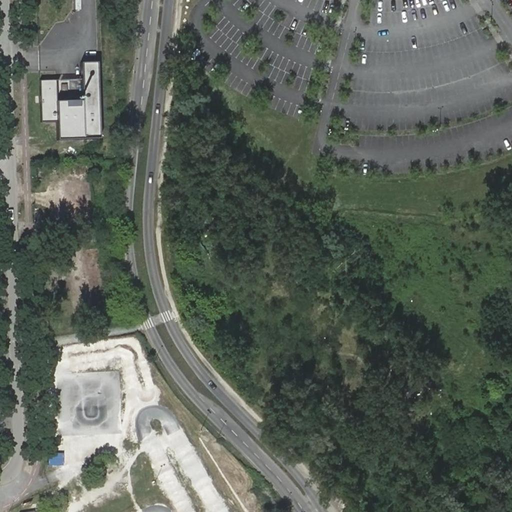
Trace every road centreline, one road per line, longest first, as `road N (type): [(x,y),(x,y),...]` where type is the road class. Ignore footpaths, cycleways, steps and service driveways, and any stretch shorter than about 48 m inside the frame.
road 1 (tertiary): [(151,0),(127,220),(146,324),(191,393),(303,511)]
road 2 (tertiary): [(322,511),(280,454),(206,380),(154,280),(146,219),(169,0)]
road 3 (residential): [(7,171),(17,458),(0,478)]
road 4 (residential): [(1,0),(7,171)]
